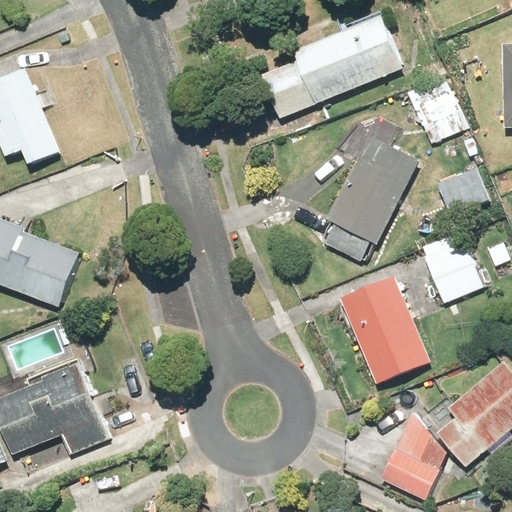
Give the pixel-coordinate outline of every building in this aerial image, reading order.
[(278,122),(402,74),(380,19),(256,67),(278,122)] [(505,137),(511,136),(511,51),(498,52),(505,137)] [(70,149),(38,67),(0,81),(0,124),(12,157),(34,148),(38,161),(70,149)] [(377,249),(425,159),(373,132),(325,222),(334,226),(324,244),(358,262),(368,244),(377,249)] [(0,279),(69,307),(92,252),(0,214),(0,279)] [(471,241),(428,259),(450,309),(492,291),(471,241)] [(328,266),(313,243),(298,253),(312,276),(328,266)] [(511,247),(511,244),(491,252),(498,272),(511,266),(511,247)] [(394,277),(337,302),(375,389),(432,364),(394,277)] [(56,380),(2,400),(23,455),(73,436),(81,457),(121,442),(90,362),(54,375),(56,380)] [(464,472),(511,432),(511,376),(503,366),(446,413),(454,423),(436,438),(464,472)] [(0,470),(18,463),(18,462),(0,419),(0,470)]
